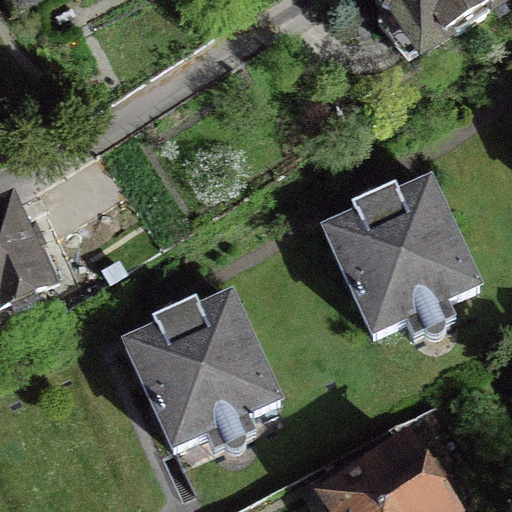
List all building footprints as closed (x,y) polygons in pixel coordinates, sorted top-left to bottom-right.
[(0,0),(0,2),(9,21),(50,0),(0,0)] [(511,0),(374,0),(373,7),(380,19),(390,22),(394,19),(419,59),(511,0)] [(395,206),(391,198),(350,217),(354,225),(322,240),(370,346),(476,297),(427,192),(395,206)] [(17,239),(6,214),(0,216),(0,314),(57,289),(31,233),(17,239)] [(196,320),(192,312),(151,331),(154,339),(122,354),(171,459),(276,411),(228,305),(196,320)] [(443,511),(403,452),(323,505),(327,511),(443,511)]
